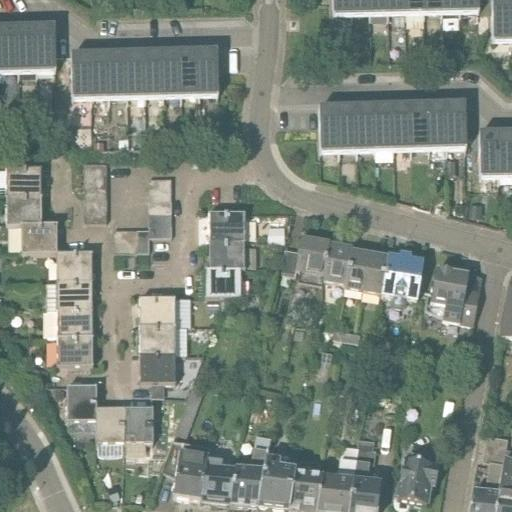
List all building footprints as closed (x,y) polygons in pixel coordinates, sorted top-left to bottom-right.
[(331,0),(332,21),(334,21),(351,20),(350,0),(331,0)] [(350,0),(351,20),(369,20),(368,0),(350,0)] [(387,19),(386,0),(368,0),(369,20),(387,19)] [(386,0),(387,19),(405,19),(404,0),(386,0)] [(422,0),(404,0),(405,19),(423,19),(422,0)] [(422,0),(423,19),(441,18),(440,0),(422,0)] [(458,0),(440,0),(441,18),(458,18),(458,0)] [(458,0),(458,18),(476,17),(476,18),(478,18),(477,0),(458,0)] [(511,47),(510,2),(492,3),(492,2),(491,2),(492,48),(493,48),(493,47),(511,47)] [(34,33),(35,77),(53,76),(53,77),(54,77),(53,32),(52,32),(34,33)] [(0,75),(0,78),(18,77),(16,33),(0,33),(0,75)] [(16,33),(18,77),(35,77),(34,33),(16,33)] [(214,57),(196,58),(198,102),(215,101),(216,102),(217,102),(215,56),(214,56),(214,57)] [(143,59),(144,103),(162,103),(161,58),(143,59)] [(179,58),(161,58),(162,103),(180,102),(179,58)] [(179,58),(180,102),(198,102),(196,58),(179,58)] [(107,60),(108,104),(126,104),(125,59),(107,60)] [(143,59),(125,59),(126,104),(144,103),(143,59)] [(70,60),(70,61),(71,106),(73,106),(73,105),(90,105),(89,60),(71,61),(71,60),(70,60)] [(107,60),(89,60),(90,105),(108,104),(107,60)] [(465,154),(464,139),(463,109),(462,109),(444,110),(445,154),(463,153),(463,154),(465,154)] [(428,155),(426,110),(408,111),(410,155),(428,155)] [(444,110),(426,110),(428,155),(445,154),(444,110)] [(392,156),(391,111),(373,112),(374,156),(392,156)] [(408,111),(391,111),(392,156),(410,155),(408,111)] [(373,112),(355,113),(356,157),(374,156),(373,112)] [(338,157),(337,113),(319,114),(319,113),(318,113),(319,158),(321,158),(338,157)] [(337,113),(338,157),(356,157),(355,113),(337,113)] [(18,118),(10,118),(10,131),(19,131),(18,118)] [(479,138),(478,138),(479,184),(480,184),(480,183),(498,183),(497,139),(479,139),(479,138)] [(511,138),(497,139),(498,183),(511,182),(511,138)] [(104,152),(104,143),(95,143),(95,152),(104,152)] [(83,180),(106,180),(106,169),(83,169),(83,180)] [(4,174),(5,202),(41,202),(40,202),(40,175),(41,175),(41,174),(4,174)] [(83,180),(83,192),(106,192),(106,180),(83,180)] [(148,184),(148,196),(170,196),(170,184),(148,184)] [(83,204),(106,204),(106,192),(83,192),(83,204)] [(148,208),(170,208),(170,196),(148,196),(148,208)] [(5,231),(21,231),(21,230),(40,230),(40,203),(41,203),(41,202),(5,202),(5,231)] [(83,204),(83,216),(106,216),(106,204),(83,204)] [(148,208),(148,220),(170,220),(170,208),(148,208)] [(452,219),(463,219),(463,209),(452,209),(452,219)] [(478,224),(479,210),(467,209),(466,223),(478,224)] [(106,216),(83,216),(83,228),(106,228),(106,216)] [(171,231),(170,220),(148,220),(148,231),(171,231)] [(208,222),(208,247),(244,247),(244,221),(244,220),(207,220),(207,222),(208,222)] [(21,230),(21,231),(21,259),(56,258),(56,230),(40,230),(21,230)] [(148,231),(148,235),(149,243),(171,243),(171,231),(148,231)] [(283,249),(283,232),(266,232),(266,249),(283,249)] [(112,235),(113,258),(124,258),(124,235),(112,235)] [(136,235),(124,235),(124,258),(136,257),(136,235)] [(136,235),(136,257),(148,257),(149,243),(148,235),(136,235)] [(321,292),(322,287),(321,286),(327,249),(300,244),(297,257),(284,255),(278,280),(293,282),(294,275),(299,276),(297,288),(321,292)] [(208,248),(208,275),(208,276),(240,276),(244,276),(244,247),(208,247),(207,247),(207,248),(208,248)] [(321,286),(322,287),(342,290),(343,290),(348,256),(351,256),(351,253),(327,249),(321,286)] [(351,256),(348,256),(343,290),(342,290),(341,293),(361,296),(366,259),(351,256)] [(57,258),(56,258),(56,288),(91,287),(90,260),(91,260),(91,259),(57,259),(57,258)] [(361,296),(380,299),(386,262),(366,259),(361,296)] [(408,304),(416,306),(422,267),(409,265),(410,261),(399,259),(398,264),(386,262),(380,299),(380,300),(390,302),(390,303),(389,303),(388,303),(388,304),(388,305),(389,307),(391,309),(393,311),(395,313),(400,314),(402,313),(405,311),(406,309),(407,306),(408,304)] [(208,276),(208,275),(204,275),(204,277),(205,303),(204,303),(204,305),(218,304),(218,321),(228,321),(228,304),(240,304),(240,276),(208,276)] [(435,275),(432,295),(429,311),(444,313),(442,325),(472,331),(478,297),(464,294),(467,281),(435,275)] [(288,282),(278,281),(277,289),(287,290),(288,282)] [(91,287),(56,288),(56,316),(92,316),(92,315),(91,315),(91,288),(91,287)] [(511,355),(511,291),(507,291),(498,342),(511,344),(510,355),(511,355)] [(139,306),(139,334),(174,334),(174,333),(190,333),(190,304),(138,304),(138,306),(139,306)] [(46,344),(56,344),(92,343),(91,343),(91,316),(92,316),(56,316),(46,316),(46,344)] [(139,334),(139,362),(174,362),(174,334),(139,334)] [(333,335),(331,344),(340,346),(341,336),(333,335)] [(341,336),(340,346),(348,347),(349,338),(341,336)] [(349,338),(348,347),(358,349),(359,339),(349,338)] [(92,344),(92,343),(56,344),(57,371),(56,371),(56,373),(92,372),(92,371),(91,371),(91,344),(92,344)] [(326,366),(327,358),(319,357),(318,365),(326,366)] [(174,362),(139,362),(139,388),(138,389),(138,390),(150,390),(163,389),(174,389),(174,362)] [(35,393),(45,396),(48,387),(38,384),(35,393)] [(163,389),(150,390),(150,403),(163,402),(163,389)] [(193,389),(174,439),(186,443),(203,397),(196,394),(197,390),(193,389)] [(66,427),(93,427),(94,427),(94,415),(95,415),(95,391),(94,391),(94,392),(67,392),(66,392),(66,427)] [(150,414),(122,415),(122,450),(151,450),(152,414),(150,414)] [(122,415),(95,415),(94,415),(94,427),(93,427),(94,450),(122,450),(122,415)] [(489,499),(471,497),(468,511),(495,511),(503,467),(504,467),(507,444),(486,441),(481,467),(489,468),(484,495),(489,499)] [(234,475),(229,510),(247,511),(256,511),(262,476),(264,466),(268,445),(256,443),(249,477),(234,475)] [(320,484),(316,511),(347,511),(354,467),(356,454),(341,452),(339,465),(337,480),(341,486),(320,484)] [(172,503),(176,504),(200,507),(206,462),(179,458),(172,503)] [(206,462),(200,507),(229,510),(234,475),(221,473),(222,463),(206,461),(206,462)] [(434,494),(437,475),(416,472),(417,466),(402,464),(398,488),(428,493),(434,494)] [(262,476),(256,511),(287,511),(292,478),(278,477),(279,469),(264,466),(262,476)] [(292,478),(287,511),(316,511),(320,484),(317,484),(319,468),(307,467),(306,480),(292,478)] [(354,467),(347,511),(375,511),(377,489),(366,488),(369,468),(354,467)] [(503,467),(495,511),(511,511),(511,500),(511,501),(511,497),(511,468),(504,467),(503,467)] [(398,488),(395,511),(399,511),(400,511),(401,510),(401,509),(421,511),(424,511),(428,493),(398,488)] [(119,502),(113,489),(106,492),(112,505),(119,502)]
